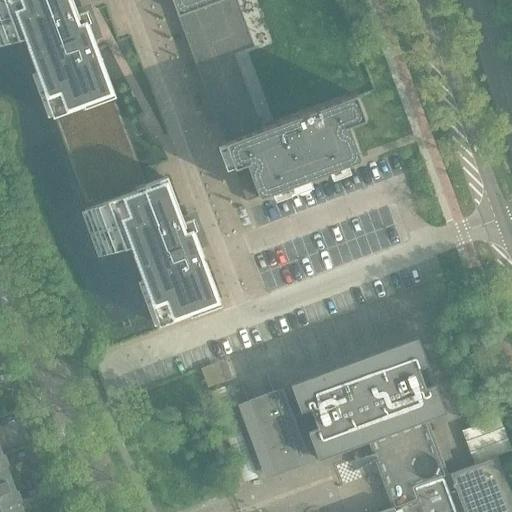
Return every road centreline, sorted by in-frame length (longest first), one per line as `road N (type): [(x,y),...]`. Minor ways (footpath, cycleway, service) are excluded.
road 1 (residential): [(126,0),(245,317)]
road 2 (residential): [(116,511),(0,259)]
road 3 (residential): [(502,222),(245,317)]
road 4 (tertiary): [(424,0),(502,222)]
